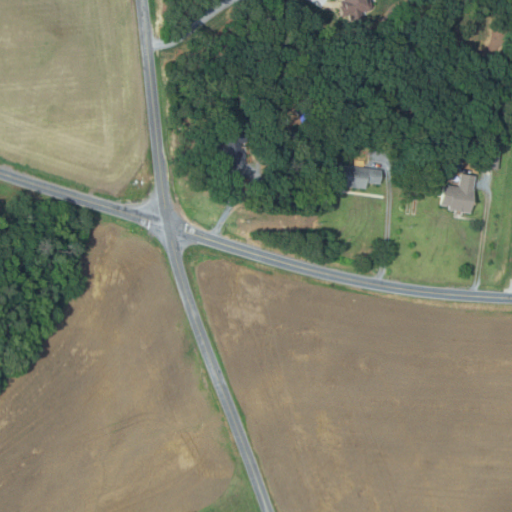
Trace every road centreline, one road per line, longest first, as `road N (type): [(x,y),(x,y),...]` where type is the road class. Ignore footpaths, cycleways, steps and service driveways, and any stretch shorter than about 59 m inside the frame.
road 1 (residential): [(268,511),(177,263),(140,0)]
road 2 (residential): [(511,297),(353,280),(0,172)]
